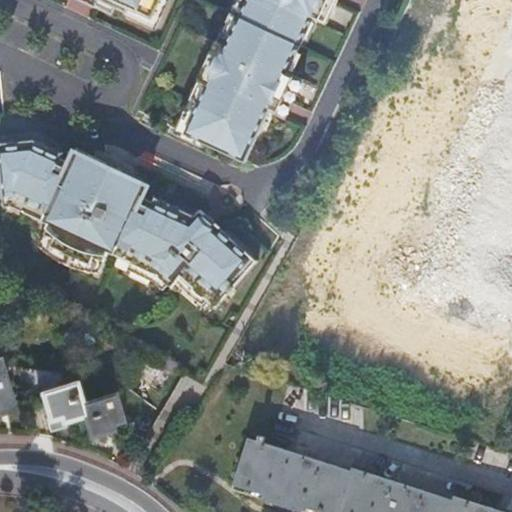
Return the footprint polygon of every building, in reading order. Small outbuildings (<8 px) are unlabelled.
[(111,13),(115,6),(102,0),(83,0),(98,7),(111,13)] [(102,0),(115,6),(127,12),(128,12),(130,8),(153,19),(161,0),(102,0)] [(169,1),(167,0),(161,0),(153,19),(130,8),(128,12),(127,12),(125,15),(156,30),(169,1)] [(250,0),(242,18),(229,47),(221,43),(220,44),(202,83),(210,87),(189,132),(188,134),(246,162),(270,110),(279,113),(285,100),(293,104),(303,82),(287,74),(314,18),(327,24),(338,2),(333,0),(250,0)] [(240,0),(238,4),(237,4),(232,14),(242,18),(250,0),(240,0)] [(229,47),(242,18),(232,14),(226,27),(228,28),(227,30),(225,29),(219,43),(220,44),(221,43),(229,47)] [(210,87),(202,83),(201,85),(199,84),(193,98),(192,100),(187,112),(186,111),(179,128),(189,132),(210,87)] [(511,378),(511,357),(373,299),(449,119),(397,97),(319,283),(330,288),(310,335),(497,413),(511,378)] [(285,100),(279,113),(286,117),(293,104),(285,100)] [(203,218),(206,215),(201,210),(196,216),(156,197),(154,201),(145,197),(150,187),(122,174),(124,171),(105,162),(103,165),(76,152),(71,162),(62,158),(64,154),(35,140),(0,143),(0,176),(2,200),(5,200),(15,199),(28,205),(24,212),(50,225),(45,235),(54,239),(50,247),(90,266),(94,258),(104,262),(108,252),(132,263),(140,267),(157,275),(168,285),(172,288),(176,283),(182,277),(207,300),(217,309),(258,262),(216,224),(214,227),(203,218)] [(511,170),(484,252),(511,261),(511,170)] [(14,207),(24,212),(28,205),(15,199),(5,200),(6,208),(14,207)] [(209,216),(206,215),(203,218),(214,227),(216,224),(216,223),(215,221),(213,219),(211,217),(209,216)] [(98,275),(104,262),(94,258),(90,266),(50,247),(54,239),(45,235),(38,247),(39,248),(52,258),(66,265),(75,269),(98,275)] [(163,291),(168,285),(157,275),(140,267),(132,263),(128,270),(153,282),(163,291)] [(202,306),(207,300),(182,277),(176,283),(202,306)] [(0,378),(0,411),(10,409),(0,378)] [(72,385),(72,383),(39,393),(48,424),(81,415),(78,405),(78,404),(72,385)] [(82,418),(88,436),(121,427),(111,394),(78,404),(78,405),(81,415),(82,418)] [(249,439),(234,485),(264,495),(263,500),(304,511),(305,508),(316,511),(502,511),(454,497),(452,501),(351,468),(350,471),(264,444),(266,438),(260,437),(258,442),(249,439)]
